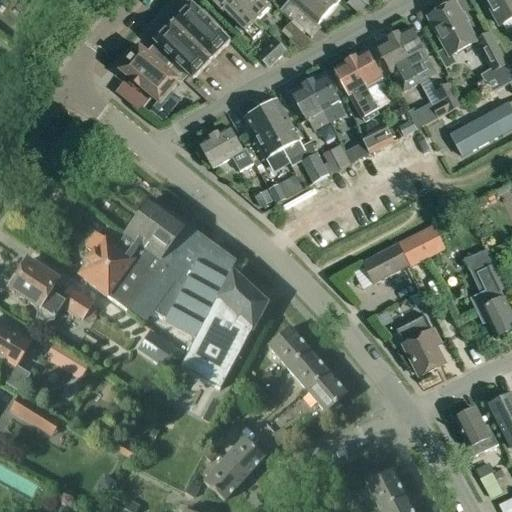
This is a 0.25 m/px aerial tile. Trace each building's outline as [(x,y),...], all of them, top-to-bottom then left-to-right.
[(246,34),(252,41),(261,33),(254,26),(257,23),(253,19),(254,19),(233,0),(211,0),(212,0),(211,1),(224,13),(238,27),(235,30),(242,36),(245,34),(246,34)] [(233,0),(254,19),(253,19),(257,23),(271,9),(261,0),(233,0)] [(292,4),(282,15),(310,40),(320,30),(317,27),(342,0),(341,0),(293,0),(291,3),(292,4)] [(353,0),(348,5),(362,19),(369,11),(370,11),(378,2),(375,0),(353,0)] [(511,0),(484,0),(500,27),(511,20),(511,0)] [(155,46),(175,65),(176,64),(193,81),(210,64),(210,63),(213,60),(214,60),(231,43),(192,5),(175,22),(176,23),(173,27),(172,26),(155,43),(156,45),(155,46)] [(429,19),(450,58),(476,43),(455,5),(429,19)] [(411,30),(394,39),(414,77),(418,85),(430,79),(431,68),(425,58),(426,58),(411,30)] [(290,41),(300,52),(313,45),(299,32),(293,38),(290,41)] [(236,37),(230,43),(254,67),(260,61),(236,37)] [(398,85),(414,77),(394,39),(377,49),(392,76),(393,76),(398,85)] [(287,52),(275,40),(257,57),(268,69),(287,52)] [(481,50),(491,70),(480,76),(488,90),(511,77),(511,73),(495,42),(481,50)] [(140,49),(120,73),(132,82),(129,85),(139,93),(141,90),(150,97),(150,96),(160,105),(168,96),(180,82),(167,72),(175,65),(155,46),(147,55),(140,49)] [(368,54),(352,63),(377,113),(381,110),(392,105),(385,92),(386,92),(381,83),(383,82),(368,54)] [(364,120),(377,113),(352,63),(335,72),(349,100),(351,99),(364,120)] [(308,87),(328,125),(344,117),(338,106),(340,105),(326,77),(308,87)] [(461,109),(449,85),(435,92),(441,102),(448,116),(461,109)] [(328,125),(308,87),(291,96),(306,123),(308,123),(313,133),(328,125)] [(448,116),(441,102),(430,107),(438,121),(448,116)] [(279,145),(283,153),(288,150),(294,160),(305,154),(277,104),(259,114),(270,135),(275,132),(277,136),(273,139),(276,146),(279,145)] [(511,114),(508,107),(450,139),(461,160),(511,131),(511,114)] [(270,135),(259,114),(245,122),(271,170),(287,162),(283,153),(279,145),(276,146),(273,139),(277,136),(275,132),(270,135)] [(214,171),(233,160),(241,174),(255,166),(247,151),(243,153),(230,130),(200,146),(214,171)] [(381,130),(363,139),(372,155),(390,146),(381,130)] [(350,166),(367,156),(369,155),(363,144),(344,155),(350,166)] [(327,165),(324,167),(321,168),(327,179),(339,172),(340,173),(349,168),(339,150),(324,158),(327,165)] [(317,155),(305,161),(301,163),(313,186),(327,179),(321,168),(324,167),(317,155)] [(293,178),(279,185),(288,201),(302,193),(293,178)] [(161,264),(190,225),(183,221),(181,223),(151,202),(124,238),(161,264)] [(196,230),(190,225),(161,264),(163,266),(128,314),(143,326),(152,314),(165,322),(164,324),(174,329),(183,333),(195,339),(230,274),(236,263),(194,233),(196,230)] [(445,252),(433,229),(399,246),(411,269),(445,252)] [(163,266),(161,264),(124,238),(115,250),(95,235),(84,249),(92,255),(86,263),(88,264),(78,278),(128,314),(163,266)] [(409,267),(398,247),(398,246),(363,265),(374,286),(409,267)] [(27,263),(8,292),(37,311),(36,313),(36,320),(45,325),(52,323),(61,310),(80,322),(92,306),(69,291),(69,292),(56,284),(57,283),(27,263)] [(476,276),(484,295),(470,302),(483,328),(487,326),(495,340),(511,332),(511,316),(505,301),(504,301),(500,293),(505,290),(503,285),(495,268),(476,276)] [(231,275),(179,371),(219,393),(252,330),(265,307),(231,275)] [(426,319),(397,333),(420,378),(444,366),(435,349),(440,346),(426,319)] [(0,361),(2,363),(0,366),(0,382),(19,394),(29,377),(15,368),(29,344),(18,338),(19,337),(7,330),(5,333),(0,329),(0,361)] [(285,369),(306,351),(288,329),(267,347),(285,369)] [(135,351),(169,375),(182,355),(149,332),(135,351)] [(306,351),(285,369),(304,392),(325,374),(306,351)] [(268,373),(259,380),(265,387),(274,380),(268,373)] [(325,374),(304,392),(323,414),(325,414),(328,418),(340,408),(336,404),(345,397),(325,374)] [(279,386),(274,380),(265,387),(270,394),(279,386)] [(256,385),(247,390),(252,398),(261,393),(256,385)] [(266,401),(261,393),(252,398),(257,407),(266,401)] [(240,396),(231,402),(236,410),(245,405),(240,396)] [(489,409),(507,444),(511,451),(511,450),(511,397),(489,409)] [(35,429),(45,414),(19,398),(9,413),(35,429)] [(229,411),(224,421),(232,425),(237,415),(229,411)] [(477,412),(455,423),(469,451),(469,450),(474,459),(498,448),(488,428),(485,429),(477,412)] [(283,431),(271,437),(277,448),(289,441),(287,438),(283,431)] [(242,441),(223,463),(243,482),(263,460),(242,441)] [(119,445),(114,454),(128,462),(134,453),(119,445)] [(204,458),(210,464),(216,458),(209,453),(204,458)] [(243,482),(223,463),(203,485),(224,503),(243,482)] [(378,511),(403,498),(390,472),(380,477),(379,475),(377,473),(364,480),(366,484),(365,485),(378,511)] [(492,475),(481,481),(489,498),(501,492),(492,475)] [(183,495),(194,500),(199,490),(188,485),(183,495)] [(357,485),(346,491),(350,498),(360,493),(357,485)] [(339,492),(326,499),(332,509),(344,503),(339,492)] [(410,511),(403,498),(378,511),(410,511)] [(136,511),(139,507),(129,502),(124,511),(125,511),(136,511)]
